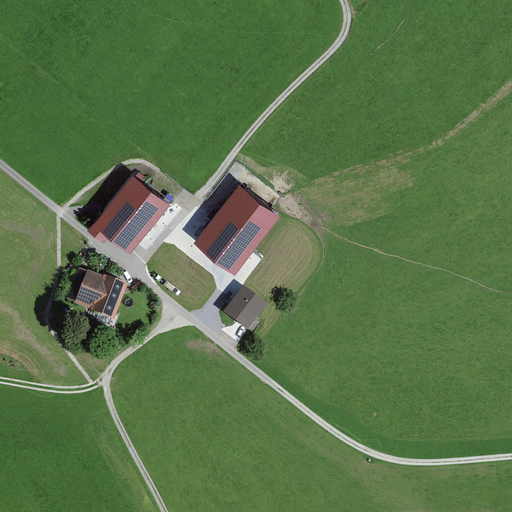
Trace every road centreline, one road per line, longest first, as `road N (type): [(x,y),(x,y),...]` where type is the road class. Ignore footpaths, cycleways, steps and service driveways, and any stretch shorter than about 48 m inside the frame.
road 1 (track): [(0,163),(364,451),(417,464),(511,457)]
road 2 (track): [(345,0),(344,38),(131,269)]
road 3 (track): [(164,511),(124,437),(106,379),(177,307)]
